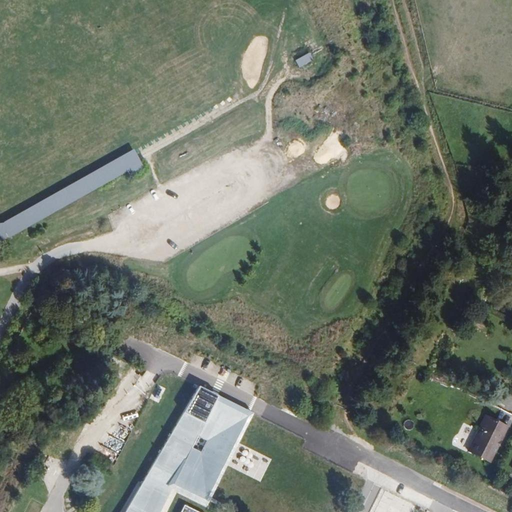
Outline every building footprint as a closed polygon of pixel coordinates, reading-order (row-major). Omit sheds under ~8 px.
[(309,53),(295,61),(299,67),(313,60),(309,53)] [(0,239),(6,238),(97,191),(143,167),(134,150),(111,163),(0,220),(0,239)] [(511,333),(508,331),(491,366),(511,376),(511,333)] [(254,413),(200,386),(126,511),(160,511),(174,485),(206,500),(225,465),(237,444),(254,413)] [(485,417),(464,406),(447,440),(468,451),(476,437),(474,436),(477,430),(478,431),(485,417)] [(251,511),(259,511),(272,484),(307,499),(318,474),(303,468),(314,443),(258,419),(223,500),(251,511)] [(313,511),(287,500),(281,511),(313,511)]
